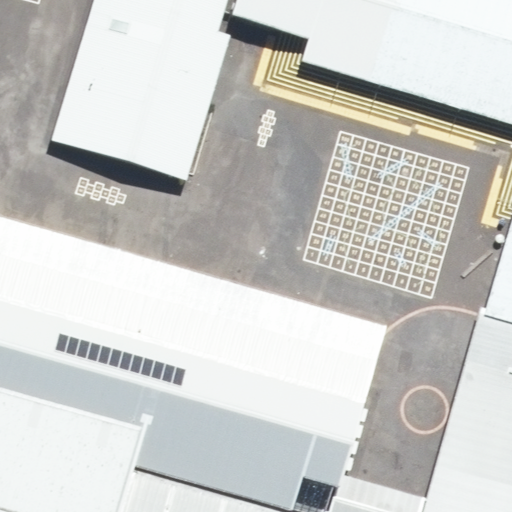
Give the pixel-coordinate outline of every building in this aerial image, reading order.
[(206,33),(216,0),(85,0),(44,137),(176,180),(218,38),(206,33)] [(511,0),(225,0),(222,14),(300,38),(295,60),(511,124),(511,0)] [(511,196),(475,317),(511,327),(511,196)] [(364,327),(0,224),(0,511),(3,511),(318,511),(328,473),(364,327)] [(508,371),(511,356),(511,327),(475,317),(459,358),(508,371)] [(415,511),(511,511),(511,372),(508,371),(459,358),(419,500),(415,511)] [(415,511),(419,500),(328,473),(318,511),(415,511)]
